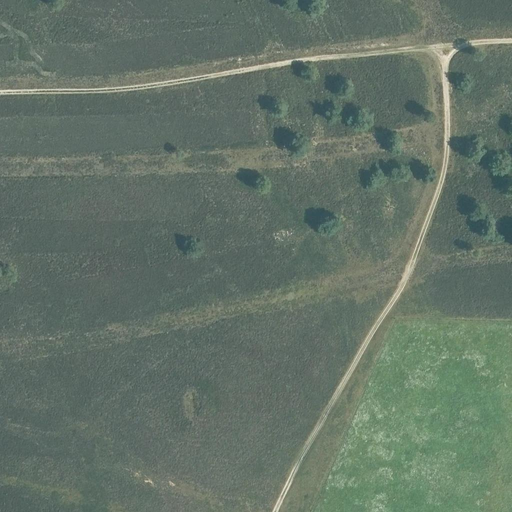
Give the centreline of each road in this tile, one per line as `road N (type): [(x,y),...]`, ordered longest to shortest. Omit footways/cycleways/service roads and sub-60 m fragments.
road 1 (track): [(511,41),(116,90),(0,93)]
road 2 (track): [(275,511),(406,280),(443,181),(445,46)]
